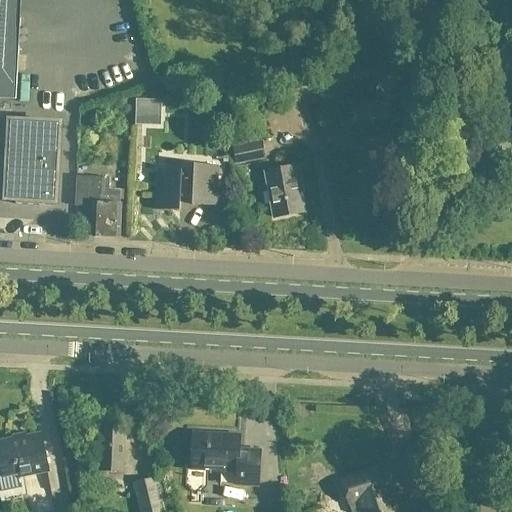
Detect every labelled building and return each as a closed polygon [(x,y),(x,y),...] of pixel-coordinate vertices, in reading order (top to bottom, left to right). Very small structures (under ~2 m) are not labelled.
[(0,0),(0,101),(13,102),(19,0),(0,0)] [(35,108),(35,84),(15,84),(14,107),(35,108)] [(369,86),(340,85),(340,98),(369,99),(369,86)] [(349,106),(348,137),(351,137),(351,141),(365,142),(365,138),(389,139),(391,88),(374,87),(373,107),(349,106)] [(416,103),(399,102),(398,122),(409,123),(409,117),(415,118),(416,103)] [(52,205),(57,126),(7,123),(2,202),(13,203),(13,207),(41,208),(41,204),(52,205)] [(258,145),(231,150),(234,166),(261,160),(258,145)] [(179,172),(155,171),(153,212),(177,213),(178,201),(190,201),(189,207),(213,208),(215,167),(191,166),(191,175),(179,174),(179,172)] [(292,169),(263,175),(271,220),(301,214),(292,169)] [(73,179),(72,209),(90,209),(89,219),(91,222),(91,239),(116,240),(118,193),(106,192),(107,180),(73,179)] [(99,432),(97,475),(120,476),(122,433),(99,432)] [(259,452),(237,451),(237,438),(191,436),(189,471),(234,474),(233,489),(257,490),(259,452)] [(38,438),(0,445),(0,478),(14,475),(15,481),(46,475),(38,438)] [(386,468),(339,484),(347,511),(395,511),(388,492),(393,490),(386,468)] [(41,477),(20,481),(24,511),(32,511),(46,510),(41,477)] [(161,511),(154,480),(130,485),(136,511),(161,511)]
